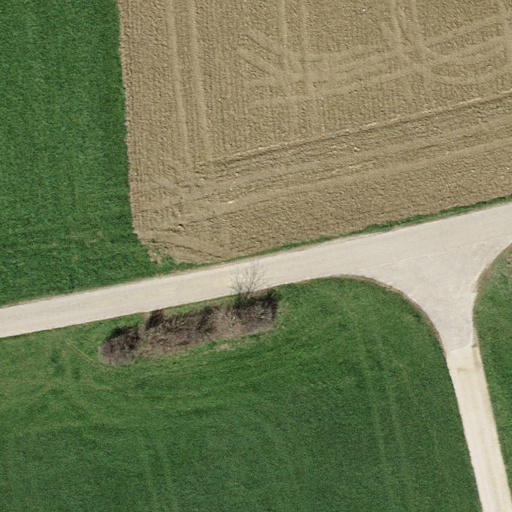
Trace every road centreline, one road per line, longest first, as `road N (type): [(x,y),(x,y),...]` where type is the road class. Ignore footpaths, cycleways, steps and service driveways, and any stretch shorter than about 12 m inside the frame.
road 1 (track): [(0,332),(511,222)]
road 2 (track): [(429,241),(494,511)]
